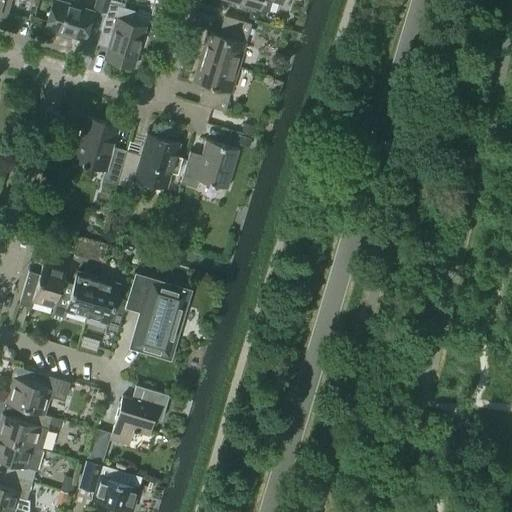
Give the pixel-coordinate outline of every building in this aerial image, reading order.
[(9,0),(0,0),(0,14),(5,16),(9,0)] [(84,39),(93,10),(61,0),(52,0),(44,26),(84,39)] [(108,1),(108,0),(95,0),(93,6),(106,10),(100,30),(108,1)] [(233,0),(268,10),(271,0),(281,3),(282,0),(233,0)] [(108,1),(100,30),(112,34),(104,57),(132,66),(144,25),(130,20),(134,9),(108,1)] [(200,55),(237,66),(250,22),(224,14),(218,33),(207,30),(200,55)] [(237,66),(200,55),(192,79),(203,83),(197,102),(224,110),(237,66)] [(116,183),(126,149),(113,145),(118,124),(85,115),(72,158),(105,167),(101,179),(116,183)] [(243,122),(240,130),(251,133),(253,125),(243,122)] [(126,149),(116,183),(131,188),(134,176),(165,185),(170,170),(176,172),(181,157),(175,155),(178,142),(147,133),(141,153),(126,149)] [(240,134),(237,142),(249,146),(251,138),(240,134)] [(227,187),(238,148),(205,138),(199,157),(188,154),(180,181),(195,186),(198,178),(227,187)] [(53,305),(61,279),(65,266),(43,260),(39,272),(28,269),(18,302),(30,306),(32,299),(53,305)] [(86,315),(97,276),(76,270),(72,282),(61,279),(53,305),(51,312),(63,316),(65,309),(86,315)] [(133,274),(126,298),(140,302),(147,278),(133,274)] [(97,276),(86,315),(106,321),(104,328),(116,331),(126,298),(115,295),(119,282),(97,276)] [(176,327),(187,290),(151,280),(138,325),(135,324),(134,328),(134,335),(137,342),(141,348),(148,352),(155,353),(162,352),(169,348),(173,342),(176,335),(176,327)] [(13,376),(5,401),(24,407),(43,412),(48,394),(56,397),(62,378),(59,378),(35,370),(32,382),(13,376)] [(161,418),(168,393),(135,383),(131,397),(121,394),(109,438),(128,444),(133,428),(148,432),(153,416),(161,418)] [(2,412),(0,418),(0,434),(41,447),(49,422),(61,426),(63,418),(51,415),(43,412),(24,407),(21,418),(2,412)] [(0,434),(0,457),(8,460),(4,472),(31,480),(35,468),(36,469),(43,447),(41,447),(0,434)] [(84,461),(77,483),(94,488),(91,497),(111,503),(108,511),(110,511),(126,511),(128,508),(131,509),(138,486),(137,486),(141,474),(102,463),(85,458),(84,461)] [(0,482),(0,505),(13,510),(20,511),(27,511),(27,499),(26,498),(31,480),(4,472),(1,483),(0,482)] [(64,473),(60,488),(70,491),(74,476),(64,473)]
